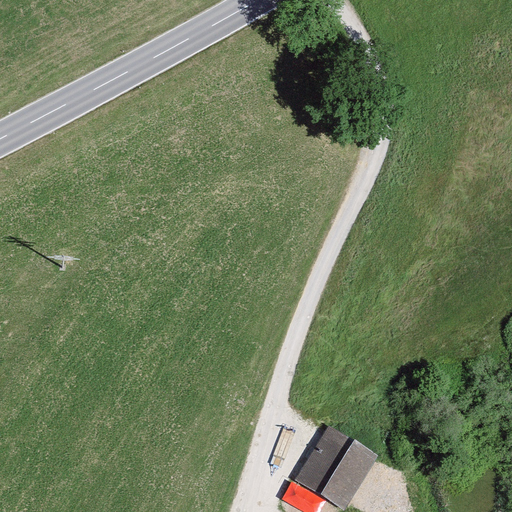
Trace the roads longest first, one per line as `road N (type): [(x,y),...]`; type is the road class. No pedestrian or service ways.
road 1 (track): [(232,511),(379,139),(378,69),(339,0)]
road 2 (secondary): [(263,0),(0,140)]
